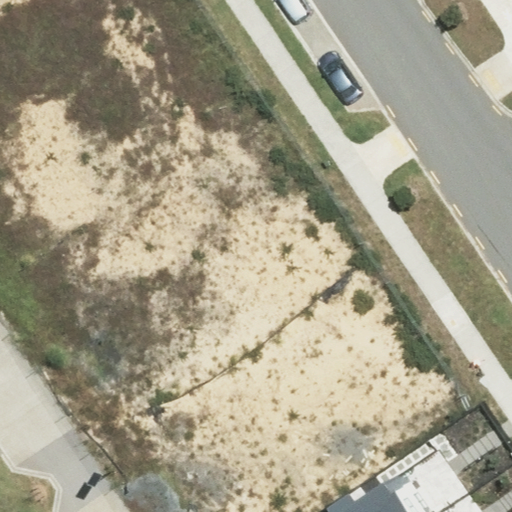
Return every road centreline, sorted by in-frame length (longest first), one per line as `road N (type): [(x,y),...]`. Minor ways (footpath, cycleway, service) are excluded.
road 1 (residential): [(511,224),(358,0)]
road 2 (residential): [(0,382),(88,511)]
